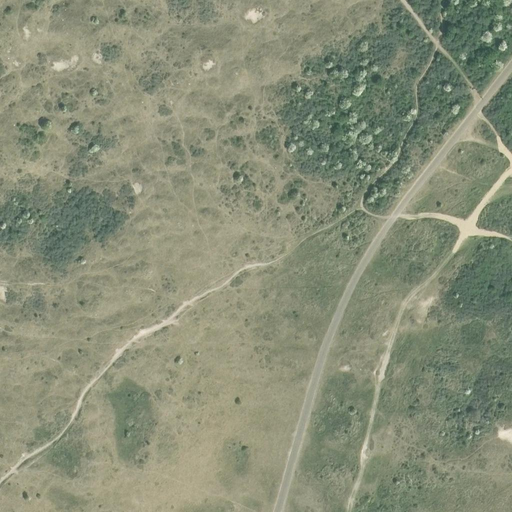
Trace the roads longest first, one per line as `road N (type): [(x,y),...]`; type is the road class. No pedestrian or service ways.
road 1 (unknown): [(0,482),(68,425),(137,341),(244,268),(279,261),(360,207)]
road 2 (unknown): [(360,207),(368,187),(396,165),(417,89),(442,39),(444,0)]
road 3 (unknown): [(360,207),(511,237)]
